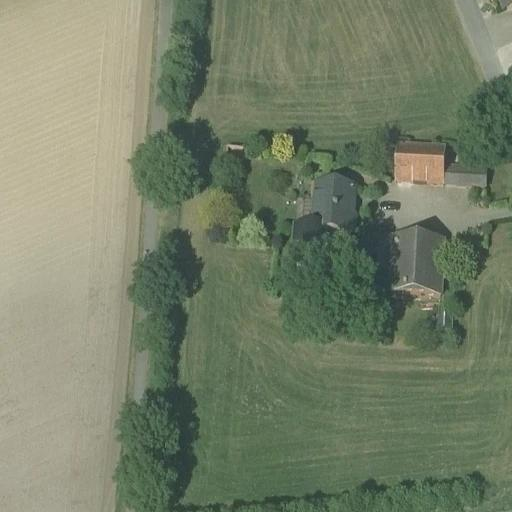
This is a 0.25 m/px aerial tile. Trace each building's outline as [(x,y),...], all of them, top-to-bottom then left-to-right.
[(511,0),(501,0),(506,12),(511,9),(511,0)] [(446,152),(398,149),(396,184),(443,187),(446,152)] [(486,172),(457,170),(455,188),(485,190),(486,172)] [(355,191),(317,188),(314,233),(351,237),(351,234),(355,230),(356,221),(352,217),(355,191)] [(441,243),(395,241),(391,294),(388,327),(439,330),(441,297),(438,297),(441,243)]
